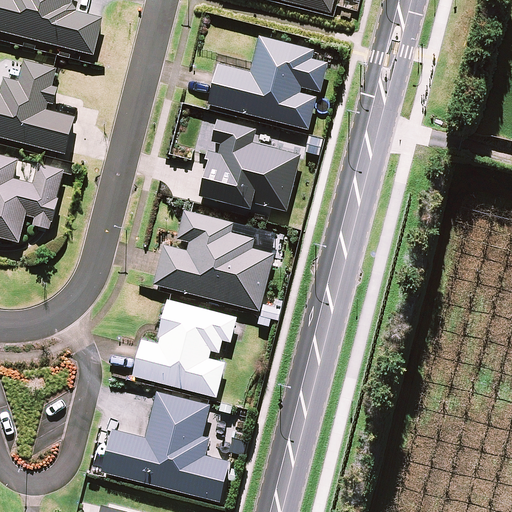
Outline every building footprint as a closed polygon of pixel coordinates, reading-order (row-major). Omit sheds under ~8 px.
[(0,0),(0,35),(96,58),(105,20),(77,14),(79,8),(74,7),(75,0),(0,0)] [(263,0),(332,17),(335,0),(263,0)] [(312,133),(320,102),(302,98),(303,92),(321,97),(331,58),(262,40),(253,76),(222,69),(211,108),(312,133)] [(48,113),(50,106),(56,108),(60,91),(54,89),(58,73),(27,65),(22,85),(8,82),(4,96),(0,95),(0,139),(69,157),(78,121),(48,113)] [(221,154),(216,153),(204,201),(254,213),(255,206),(288,214),(302,157),(253,146),(256,132),(222,124),(217,146),(223,147),(221,154)] [(53,225),(56,225),(61,204),(58,203),(65,173),(40,167),(36,187),(16,183),(21,163),(1,159),(3,153),(0,152),(0,240),(23,246),(27,227),(29,220),(36,221),(34,228),(52,232),(53,225)] [(289,241),(257,233),(187,215),(180,242),(192,245),(189,255),(167,249),(157,288),(261,314),(276,254),(285,256),(289,241)] [(239,320),(170,303),(159,348),(145,344),(136,379),(218,399),(227,366),(210,362),(213,353),(222,355),(225,343),(233,345),(239,320)] [(212,410),(160,396),(148,441),(116,433),(105,476),(222,506),(232,465),(207,459),(211,442),(204,440),(212,410)]
